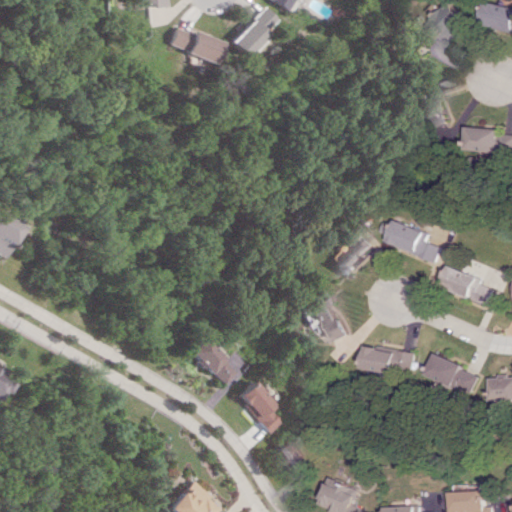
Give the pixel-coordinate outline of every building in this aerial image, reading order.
[(263,0),(283,12),(290,0),(263,0)] [(483,22),(460,0),(438,24),(449,34),(434,50),(446,61),(483,22)] [(511,4),(498,0),(493,23),(511,28),(511,4)] [(271,19),(256,5),(245,18),(259,32),(271,19)] [(260,34),(243,18),(222,41),(238,57),(260,34)] [(161,44),(207,63),(215,43),(169,24),(161,44)] [(456,122),(444,77),(423,83),(435,128),(456,122)] [(474,149),(509,151),(510,128),(475,127),(474,149)] [(0,244),(11,226),(0,219),(0,244)] [(432,240),(435,232),(403,219),(393,244),(439,262),(445,246),(432,240)] [(353,239),(329,262),(344,278),(378,245),(366,232),(356,242),(353,239)] [(490,303),(496,288),(482,282),(484,277),(453,265),(445,285),(490,303)] [(333,306),(339,303),(332,288),(300,303),(316,337),(330,330),(335,342),(351,335),(344,318),(339,320),(333,306)] [(211,385),(225,370),(190,336),(176,351),(211,385)] [(419,352),(371,345),(368,368),(415,375),(419,352)] [(469,364),(440,352),(431,374),(478,394),(485,376),(467,369),(469,364)] [(511,377),(497,378),(498,400),(511,399),(511,377)] [(267,405),(243,380),(225,397),(258,432),(270,421),(261,411),(267,405)] [(282,475),(288,472),(295,484),(309,476),(286,435),(266,446),(282,475)] [(364,489),(337,476),(324,504),(340,511),(369,511),(371,509),(358,503),(364,489)] [(203,511),(208,507),(179,480),(155,506),(160,511),(203,511)] [(456,491),(456,511),(497,511),(497,506),(489,506),(488,490),(456,491)] [(390,511),(440,511),(425,511),(424,498),(408,499),(409,506),(391,506),(390,511)]
